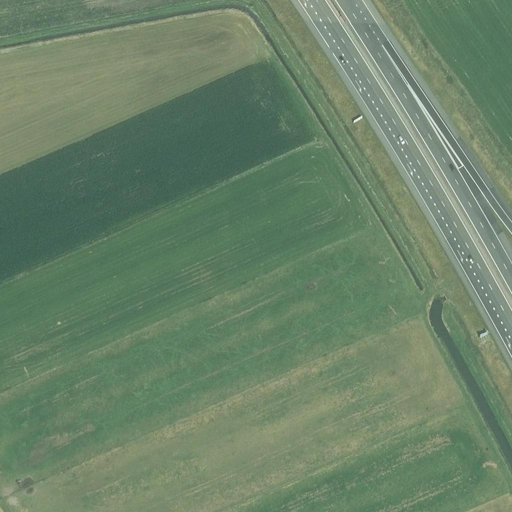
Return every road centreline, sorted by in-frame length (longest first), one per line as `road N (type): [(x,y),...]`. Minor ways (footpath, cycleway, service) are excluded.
road 1 (motorway): [(316,0),(511,325)]
road 2 (motorway): [(511,281),(376,51)]
road 3 (motorway): [(511,229),(376,51)]
